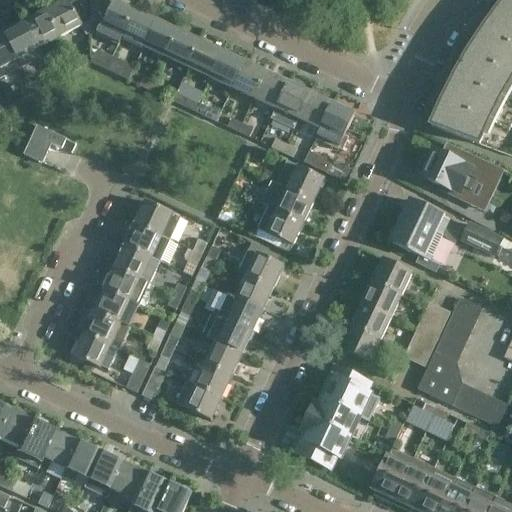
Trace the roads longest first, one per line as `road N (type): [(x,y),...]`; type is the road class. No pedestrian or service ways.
road 1 (residential): [(237,478),(406,101)]
road 2 (residential): [(237,478),(15,376)]
road 3 (residential): [(194,0),(406,101)]
road 4 (residential): [(15,376),(106,179)]
